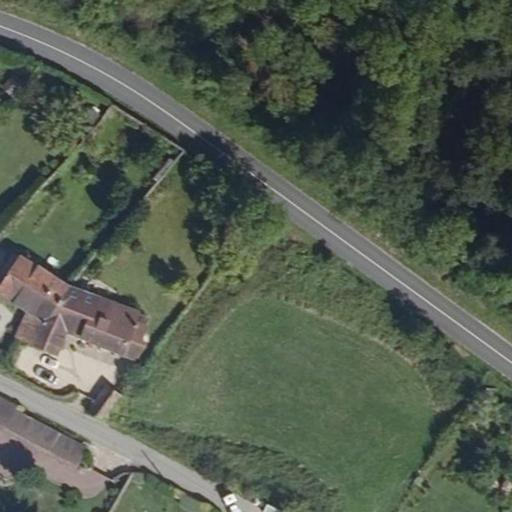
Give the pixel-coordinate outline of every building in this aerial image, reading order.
[(21,343),(63,296),(28,266),(10,286),(2,280),(0,282),(0,296),(23,315),(6,336),(12,340),(21,343)] [(133,340),(63,296),(21,343),(12,340),(0,354),(0,368),(36,385),(51,371),(64,335),(115,369),(87,409),(96,413),(137,364),(130,359),(136,351),(130,348),(133,340)] [(0,433),(11,412),(0,406),(0,433)] [(0,434),(66,467),(79,446),(11,412),(0,433),(0,434)] [(75,472),(86,449),(79,446),(66,467),(75,472)]
